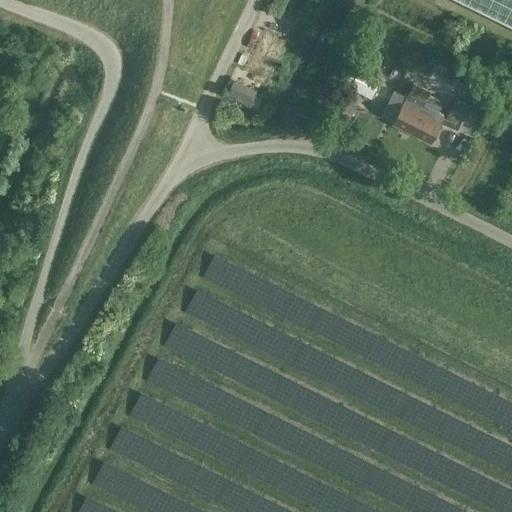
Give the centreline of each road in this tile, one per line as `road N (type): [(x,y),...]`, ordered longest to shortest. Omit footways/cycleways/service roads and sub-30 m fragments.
road 1 (unclassified): [(6,429),(78,170),(115,82),(110,58),(91,39),(0,0)]
road 2 (unclassified): [(511,240),(332,151),(270,144),(197,156)]
road 3 (unclassified): [(6,429),(163,190),(197,156)]
road 4 (unclassified): [(258,0),(204,108),(197,156)]
